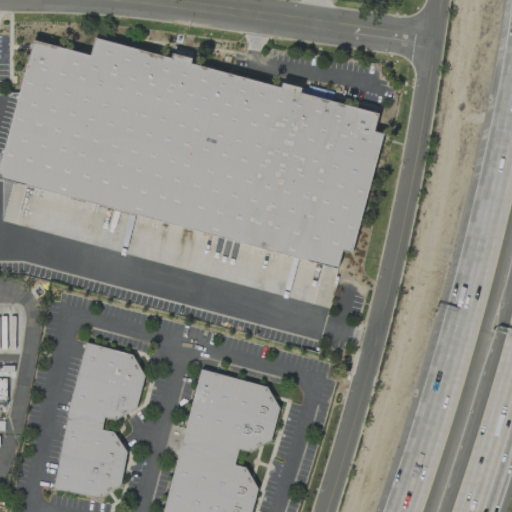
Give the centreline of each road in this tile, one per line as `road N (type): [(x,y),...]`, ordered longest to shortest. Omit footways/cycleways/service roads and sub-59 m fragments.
road 1 (residential): [(437,0),(364,381),(320,511)]
road 2 (motorway): [(511,91),(454,338),(392,511)]
road 3 (residential): [(434,37),(168,0)]
road 4 (motorway): [(463,511),(511,367)]
